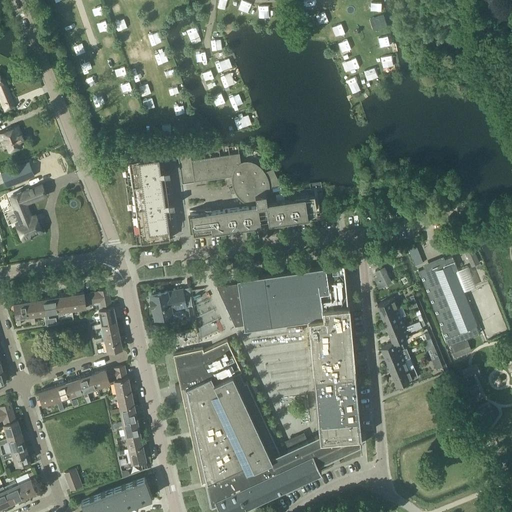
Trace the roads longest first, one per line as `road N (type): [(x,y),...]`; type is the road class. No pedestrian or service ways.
road 1 (residential): [(295,511),(381,472),(361,231)]
road 2 (unclassified): [(117,259),(17,0)]
road 3 (unclassified): [(117,259),(361,231)]
road 4 (residential): [(175,511),(141,347)]
road 5 (residential): [(57,498),(20,382)]
